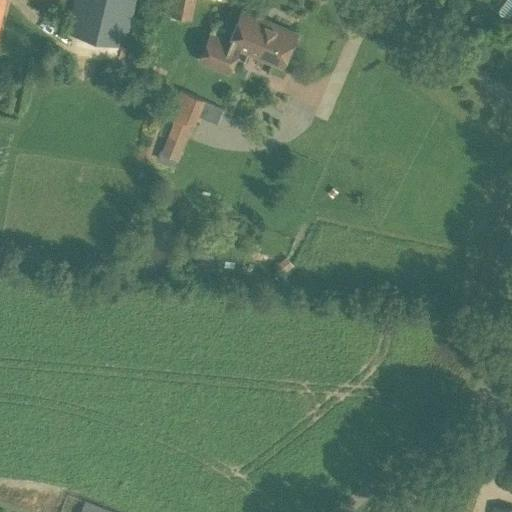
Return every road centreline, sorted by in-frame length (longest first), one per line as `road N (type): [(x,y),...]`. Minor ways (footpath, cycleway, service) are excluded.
road 1 (unclassified): [(339,511),(503,385)]
road 2 (unclassified): [(511,102),(378,0)]
road 3 (unclassified): [(503,385),(497,308),(511,266)]
